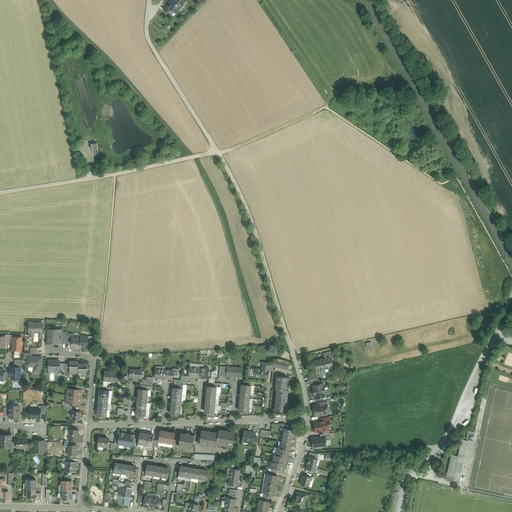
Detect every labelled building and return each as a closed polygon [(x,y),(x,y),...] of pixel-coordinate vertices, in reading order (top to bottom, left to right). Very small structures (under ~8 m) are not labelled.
[(172,0),(167,6),(167,7),(172,11),(175,13),(178,10),(177,9),(183,1),(184,2),(186,0),(172,0)] [(172,11),(167,7),(167,6),(163,10),(169,15),(172,11)] [(43,323),(29,322),(29,336),(34,337),(38,337),(42,337),(43,323)] [(62,329),(48,329),(48,341),(56,341),(56,342),(62,343),(62,341),(62,332),(62,329)] [(88,336),(80,336),(80,337),(80,347),(88,347),(88,336)] [(13,337),(13,342),(12,349),(14,350),(15,351),(18,351),(20,350),(21,350),(21,345),(22,340),(22,337),(13,337)] [(74,337),(72,337),(71,341),(71,347),(71,348),(80,349),(80,347),(80,337),(74,337)] [(32,357),(27,357),(27,366),(28,366),(28,370),(29,371),(33,371),(35,371),(41,371),(42,357),(32,357)] [(325,358),(313,361),(317,374),(315,375),(316,377),(326,374),(325,372),(328,371),(328,368),(333,367),(331,357),(325,358)] [(290,364),(274,360),(273,365),(273,366),(288,370),(290,364)] [(56,361),(49,361),(48,370),(54,370),(59,370),(60,365),(60,363),(60,361),(56,361)] [(79,361),(70,361),(70,367),(69,374),(70,374),(78,374),(78,363),(79,363),(79,361)] [(79,363),(78,363),(78,374),(78,376),(87,376),(87,364),(79,363)] [(262,369),(255,368),(250,368),(249,376),(254,377),(267,378),(268,373),(269,373),(269,370),(268,370),(268,364),(269,363),(263,363),(262,369)] [(227,367),(219,366),(218,377),(226,377),(226,376),(227,367)] [(14,367),(13,367),(13,371),(10,371),(10,375),(12,375),(12,379),(20,380),(20,369),(20,368),(14,367)] [(199,368),(189,367),(189,376),(194,377),(194,376),(198,376),(197,377),(198,377),(199,368)] [(204,368),(199,367),(199,368),(198,377),(208,378),(209,368),(204,368)] [(242,368),(227,367),(226,376),(232,376),(241,377),(242,377),(242,368)] [(142,371),(130,369),(130,373),(129,377),(130,377),(129,380),(135,380),(135,378),(142,378),(142,371)] [(164,369),(155,369),(155,378),(160,378),(164,378),(164,369)] [(173,370),(164,369),(164,378),(168,378),(168,379),(173,380),(173,375),(178,376),(179,369),(173,369),(173,370)] [(119,373),(104,371),(104,380),(111,381),(111,380),(118,381),(119,373)] [(315,375),(308,376),(310,383),(311,383),(316,381),(315,375)] [(287,377),(277,376),(275,389),(277,389),(286,390),(287,377)] [(320,384),(312,385),(312,386),(313,388),(313,389),(313,392),(324,389),(324,386),(323,383),(320,384)] [(146,386),(140,385),(140,389),(138,389),(138,392),(139,392),(139,395),(147,396),(148,390),(151,390),(152,390),(152,386),(146,386)] [(276,400),(286,401),(288,390),(286,390),(277,389),(276,400)] [(324,389),(313,392),(314,395),(315,398),(315,399),(323,397),(325,396),(326,396),(324,389)] [(81,397),(68,395),(67,402),(70,403),(80,404),(81,397)] [(286,401),(276,400),(275,410),(285,412),(286,401)] [(318,405),(317,406),(313,407),(315,416),(327,414),(328,413),(327,403),(324,404),(318,405)] [(19,406),(9,406),(9,417),(19,418),(19,411),(19,406)] [(39,409),(30,409),(30,417),(40,418),(40,414),(40,409),(39,409)] [(81,411),(73,411),(72,420),(80,420),(81,411)] [(320,421),(314,422),(315,431),(317,431),(317,432),(321,431),(322,430),(327,429),(327,426),(330,426),(329,420),(320,421)] [(292,430),(283,428),(284,429),(284,432),(283,435),(292,437),(293,430),(292,430)] [(72,429),(69,429),(69,430),(68,439),(78,440),(79,430),(72,429)] [(168,432),(161,430),(160,431),(159,437),(159,441),(166,442),(168,432)] [(218,433),(201,430),(199,444),(216,446),(216,443),(218,433)] [(236,432),(219,430),(218,433),(216,443),(234,446),(236,432)] [(255,433),(244,431),(242,441),(253,443),(254,437),(255,433)] [(124,433),(120,432),(119,435),(118,444),(125,445),(127,434),(124,434),(124,433)] [(174,433),(168,432),(166,442),(172,443),(173,443),(173,440),(174,433)] [(154,435),(140,433),(140,434),(139,439),(138,443),(152,446),(153,440),(154,435)] [(194,435),(181,433),(178,447),(192,449),(193,445),(194,440),(194,437),(194,435)] [(11,435),(0,434),(0,436),(0,444),(5,445),(5,447),(10,447),(11,447),(11,442),(11,435)] [(129,434),(127,434),(125,445),(132,447),(133,438),(134,434),(129,434)] [(292,437),(283,435),(282,442),(281,441),(281,442),(282,442),(291,443),(292,437)] [(109,439),(99,437),(97,445),(107,447),(108,442),(109,439)] [(320,437),(312,438),(313,448),(317,448),(318,449),(320,448),(321,447),(321,445),(326,445),(325,439),(325,437),(320,437)] [(28,439),(17,439),(17,448),(27,448),(28,443),(28,439)] [(41,441),(35,440),(34,440),(34,453),(45,453),(45,449),(45,442),(45,440),(41,440),(41,441)] [(453,481),(452,482),(459,483),(468,441),(461,440),(459,451),(460,451),(459,456),(458,461),(457,461),(454,477),(453,481)] [(291,443),(282,442),(281,448),(280,448),(289,450),(290,450),(291,443)] [(71,445),(68,445),(67,455),(77,455),(77,445),(71,445)] [(278,448),(275,447),(274,451),(273,450),(273,454),(274,454),(287,457),(288,457),(289,450),(280,448),(278,448)] [(287,457),(274,454),(273,461),(285,463),(286,464),(287,457)] [(459,456),(451,455),(447,475),(454,477),(457,461),(458,461),(459,456)] [(319,459),(308,457),(307,463),(308,463),(307,469),(306,469),(308,470),(314,471),(315,468),(316,468),(319,459)] [(285,463),(273,461),(271,461),(270,468),(271,468),(278,469),(284,470),(285,463)] [(70,462),(66,462),(65,467),(65,471),(67,471),(72,471),(75,471),(76,462),(70,462)] [(122,464),(115,463),(114,469),(113,472),(120,473),(122,464)] [(154,466),(147,464),(146,474),(153,475),(154,466)] [(135,466),(128,465),(126,474),(132,475),(133,475),(135,466)] [(161,467),(154,466),(153,475),(160,476),(161,467)] [(187,467),(180,466),(178,475),(185,476),(187,467)] [(169,468),(161,467),(160,476),(167,477),(169,468)] [(240,469),(231,468),(230,477),(238,479),(239,474),(240,469)] [(329,472),(316,468),(315,473),(327,477),(329,472)] [(207,470),(199,469),(198,478),(206,479),(207,470)] [(270,474),(267,474),(266,480),(276,482),(277,475),(270,474)] [(311,477),(303,475),(302,480),(301,480),(300,484),(308,486),(311,477)] [(238,479),(230,477),(229,485),(237,486),(239,479),(238,479)] [(36,480),(26,479),(26,484),(27,484),(27,488),(36,489),(36,480)] [(72,481),(62,480),(61,485),(63,485),(63,489),(71,490),(72,481)] [(276,482),(266,480),(265,487),(275,489),(276,482)] [(126,488),(120,487),(119,487),(117,495),(130,497),(132,488),(126,487),(126,488)] [(275,489),(265,487),(264,494),(270,495),(274,496),(275,489)] [(36,489),(27,488),(27,497),(37,498),(37,493),(36,493),(36,489)] [(71,490),(63,489),(62,498),(72,499),(73,494),(71,494),(71,490)] [(307,494),(298,492),(295,503),(299,504),(304,505),(305,503),(307,494)] [(130,497),(117,495),(116,504),(122,504),(129,505),(130,497)] [(148,497),(145,497),(144,506),(151,508),(153,498),(148,497)] [(228,498),(226,497),(225,507),(233,508),(234,505),(235,505),(236,499),(235,499),(228,498)] [(158,498),(153,498),(151,508),(159,509),(160,499),(158,498)] [(262,500),(259,499),(258,506),(268,508),(269,501),(262,500)] [(194,504),(190,503),(189,510),(188,511),(197,511),(199,504),(194,504)] [(308,504),(305,503),(304,505),(299,504),(298,509),(306,511),(308,504)]
